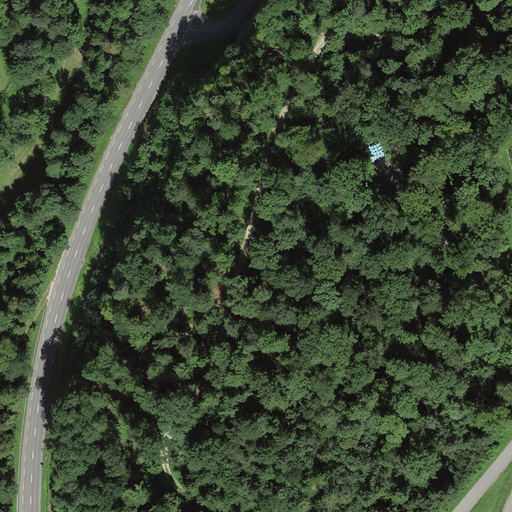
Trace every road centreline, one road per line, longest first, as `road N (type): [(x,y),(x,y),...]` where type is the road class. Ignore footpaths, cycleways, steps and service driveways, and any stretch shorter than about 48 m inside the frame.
road 1 (track): [(223,511),(184,492),(166,467),(164,442),(218,362),(280,128),(311,56),(337,29),(420,40),(511,3)]
road 2 (secondary): [(30,511),(42,366),(57,303),(92,204),(180,24)]
road 3 (track): [(374,142),(511,330)]
